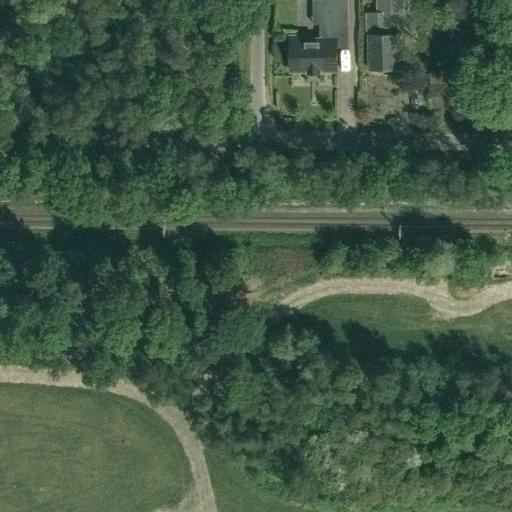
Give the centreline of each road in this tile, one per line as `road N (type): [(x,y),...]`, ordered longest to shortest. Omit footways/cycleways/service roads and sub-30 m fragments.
road 1 (track): [(302,304),(277,279),(242,263),(0,252)]
road 2 (unclassified): [(0,137),(259,140)]
road 3 (unclassified): [(259,140),(511,142)]
road 4 (track): [(302,304),(358,288),(458,304),(511,291)]
road 5 (residential): [(259,140),(258,0)]
